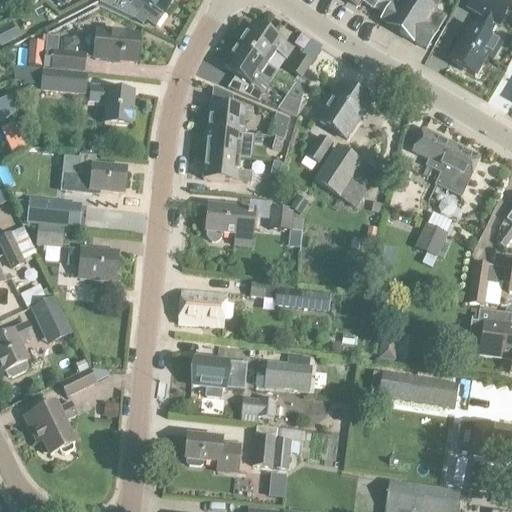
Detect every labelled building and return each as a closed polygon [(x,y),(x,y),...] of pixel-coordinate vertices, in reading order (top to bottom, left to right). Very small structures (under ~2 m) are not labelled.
[(137,15),(148,0),(135,0),(129,10),(137,15)] [(148,0),(137,15),(134,20),(142,26),(146,21),(156,28),(175,0),(179,0),(180,1),(181,0),(148,0)] [(374,11),(420,43),(433,25),(426,20),(437,5),(430,0),(392,0),(388,5),(382,0),(374,11)] [(481,19),(473,32),(470,30),(451,64),(475,78),(486,59),(491,62),(500,46),(488,39),(495,27),(498,29),(511,6),(501,0),(474,0),(468,11),(481,19)] [(12,24),(0,30),(0,46),(1,49),(19,39),(12,24)] [(238,49),(267,69),(276,56),(286,63),(292,54),(253,27),(238,49)] [(138,38),(96,34),(93,62),(136,66),(138,38)] [(41,71),(43,47),(31,46),(29,70),(41,71)] [(267,69),(238,49),(223,70),(240,81),(231,94),(257,105),(262,97),(268,88),(258,81),(267,69)] [(51,70),(83,74),(84,58),(45,54),(43,71),(51,72),(51,70)] [(288,73),(300,81),(312,65),(300,56),(288,73)] [(85,78),(57,76),(56,89),(84,92),(85,78)] [(341,87),(316,123),(346,143),(371,107),(341,87)] [(91,90),(90,104),(106,106),(104,127),(130,129),(133,96),(108,94),(108,92),(91,90)] [(292,90),(285,118),(294,120),(301,93),(292,90)] [(9,97),(0,101),(0,102),(8,119),(17,114),(9,97)] [(210,110),(207,134),(241,138),(242,126),(249,127),(250,117),(243,116),(244,113),(210,110)] [(267,139),(275,141),(283,143),(288,124),(273,117),(267,139)] [(459,200),(463,193),(479,161),(423,133),(412,154),(428,162),(424,169),(440,176),(434,188),(459,200)] [(207,134),(205,159),(239,162),(247,163),(249,139),(241,138),(207,134)] [(333,148),(319,139),(306,159),(319,168),(333,148)] [(283,143),(275,141),(272,152),(280,154),(283,143)] [(378,179),(336,151),(314,184),(356,212),(378,179)] [(237,176),(239,162),(205,159),(203,183),(249,188),(250,177),(237,176)] [(273,165),(269,178),(278,180),(281,168),(273,165)] [(92,171),(78,169),(77,182),(91,183),(90,193),(123,197),(125,172),(92,169),(92,171)] [(191,211),(191,198),(173,198),(173,211),(191,211)] [(79,231),(80,211),(81,209),(29,204),(27,229),(78,233),(79,231)] [(208,210),(206,236),(236,239),(235,249),(250,250),(253,216),(240,215),(240,213),(208,210)] [(290,217),(285,216),(285,215),(268,213),(266,234),(288,237),(288,235),(299,236),(301,223),(290,222),(290,217)] [(414,249),(436,259),(446,236),(425,226),(414,249)] [(38,230),(37,249),(61,251),(62,232),(38,230)] [(511,241),(511,231),(509,230),(498,246),(506,251),(511,241)] [(0,247),(5,257),(16,252),(9,237),(0,241),(0,247)] [(16,252),(5,257),(12,272),(23,266),(16,252)] [(81,254),(69,253),(67,267),(80,269),(78,281),(114,285),(117,256),(81,253),(81,254)] [(511,273),(501,271),(474,268),(468,308),(483,310),(486,287),(499,289),(500,286),(511,288),(509,297),(511,296),(511,273)] [(18,296),(37,288),(32,277),(13,285),(18,296)] [(263,288),(253,287),(251,299),(262,300),(263,288)] [(330,299),(278,293),(276,309),(328,315),(330,299)] [(180,295),(178,328),(223,331),(225,298),(180,295)] [(56,300),(42,307),(31,312),(49,349),(74,336),(56,300)] [(511,306),(501,305),(499,313),(511,315),(511,306)] [(480,358),(511,362),(511,364),(510,377),(511,377),(511,329),(505,329),(506,318),(479,314),(478,326),(471,325),(469,341),(481,344),(480,358)] [(0,341),(0,369),(4,376),(5,376),(7,379),(12,381),(26,375),(27,370),(25,366),(27,365),(18,347),(32,340),(26,327),(11,334),(12,336),(0,341)] [(398,344),(380,342),(378,362),(395,364),(398,344)] [(195,362),(194,369),(192,389),(224,393),(224,389),(240,390),(242,371),(226,370),(226,369),(227,366),(195,362)] [(265,375),(257,375),(255,390),(308,396),(311,371),(295,369),(266,366),(266,369),(265,371),(265,375)] [(89,374),(60,388),(66,401),(95,387),(89,374)] [(465,389),(382,376),(378,401),(453,412),(454,407),(455,399),(464,399),(465,389)] [(474,390),(474,404),(509,404),(509,391),(474,390)] [(275,395),(263,394),(261,416),(273,417),(275,395)] [(235,405),(255,408),(256,400),(236,397),(235,405)] [(32,437),(37,435),(42,446),(40,447),(39,451),(42,457),(45,458),(48,457),(49,460),(59,455),(60,457),(64,459),(73,455),(73,451),(72,449),(74,448),(63,426),(75,420),(69,408),(58,413),(54,406),(24,421),(32,437)] [(117,409),(105,408),(104,421),(116,422),(117,409)] [(471,457),(489,460),(489,465),(505,467),(505,462),(511,463),(511,432),(476,427),(471,457)] [(300,436),(256,431),(252,470),(287,474),(288,457),(297,457),(300,436)] [(221,443),(186,439),(184,463),(185,464),(185,466),(188,470),(199,471),(203,468),(203,466),(214,467),(214,475),(235,477),(238,449),(220,447),(221,443)] [(476,484),(478,472),(446,465),(444,477),(476,484)] [(389,485),(385,511),(390,511),(457,511),(460,495),(389,485)]
